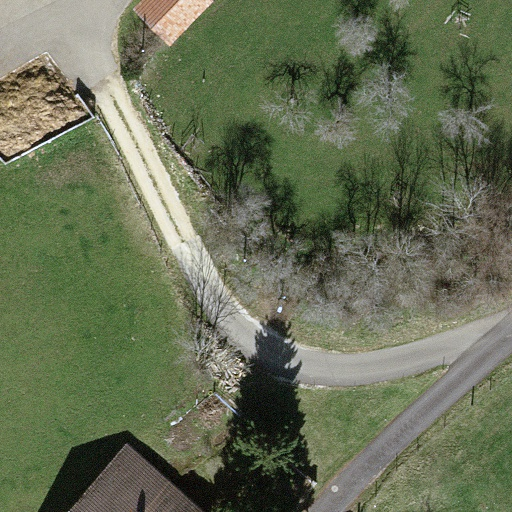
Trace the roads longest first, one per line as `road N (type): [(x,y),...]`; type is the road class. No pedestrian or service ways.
road 1 (unclassified): [(511,330),(343,369),(307,368),(252,344),(199,272),(75,6)]
road 2 (unclassified): [(511,331),(416,415),(324,511)]
